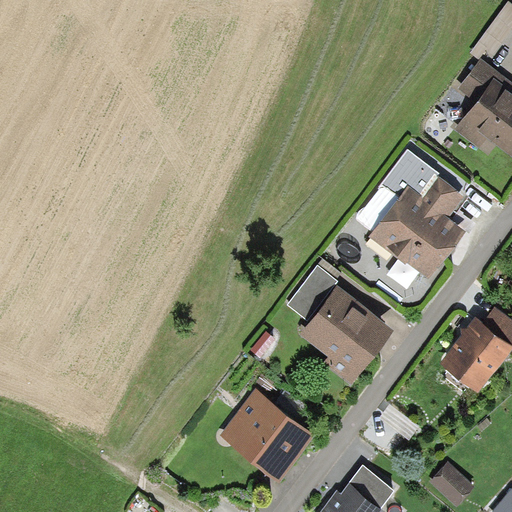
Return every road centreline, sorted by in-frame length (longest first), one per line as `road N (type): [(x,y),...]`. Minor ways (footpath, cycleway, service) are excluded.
road 1 (residential): [(511,218),(284,511)]
road 2 (track): [(0,411),(72,435),(183,511)]
